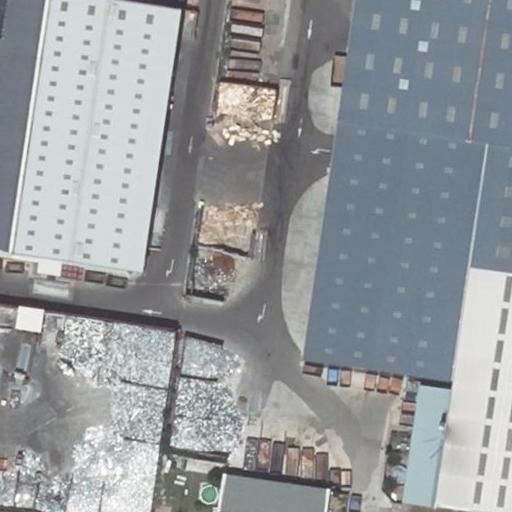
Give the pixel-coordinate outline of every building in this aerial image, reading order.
[(129,276),(168,13),(81,0),(0,0),(0,256),(42,263),(40,275),(59,277),(60,266),(129,276)] [(511,0),(351,0),(297,368),(423,389),(452,393),(471,269),(511,274),(511,0)] [(423,389),(407,502),(476,511),(511,511),(511,274),(471,269),(452,393),(423,389)] [(24,329),(48,333),(51,311),(27,308),(24,329)] [(327,511),(331,490),(224,474),(218,511),(327,511)]
